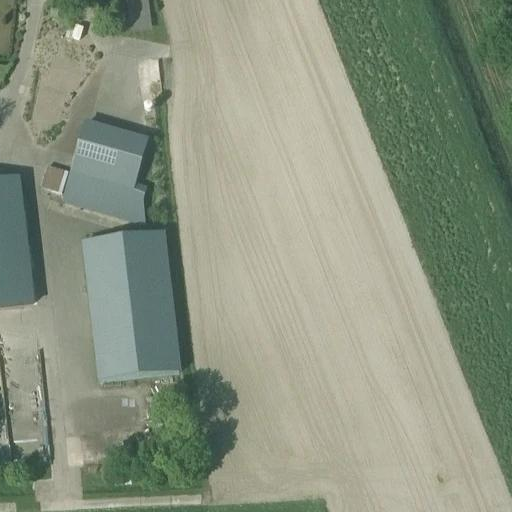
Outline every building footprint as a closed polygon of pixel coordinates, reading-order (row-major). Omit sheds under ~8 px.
[(150,0),(126,0),(131,33),(155,29),(150,0)] [(75,160),(67,187),(144,210),(144,202),(147,190),(135,186),(149,141),(86,122),(75,160)] [(47,168),(41,189),(62,195),(68,174),(47,168)] [(0,180),(0,309),(33,306),(18,179),(0,180)] [(180,374),(164,235),(82,245),(98,384),(180,374)]
